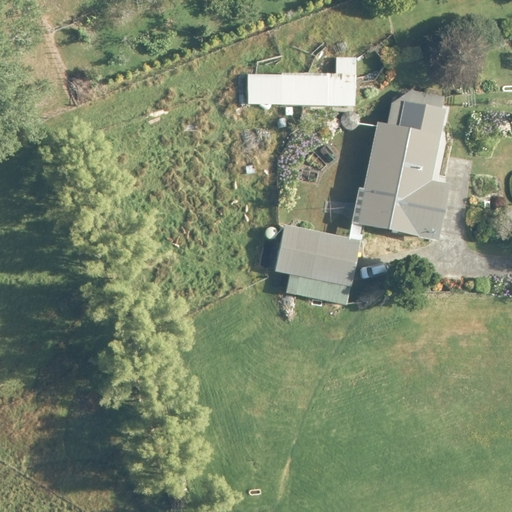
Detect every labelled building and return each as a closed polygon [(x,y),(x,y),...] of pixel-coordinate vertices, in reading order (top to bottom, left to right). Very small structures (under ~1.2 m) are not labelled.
[(511,41),(487,40),(485,85),(511,85),(511,41)] [(247,75),(247,104),(353,105),(353,60),(334,60),(333,75),(247,75)] [(375,123),(353,222),(435,241),(447,183),(427,178),(445,99),(408,90),(390,102),(385,125),(375,123)] [(257,165),(257,173),(265,174),(265,166),(257,165)] [(287,275),(283,292),(344,306),(359,241),(283,224),(272,272),(287,275)]
